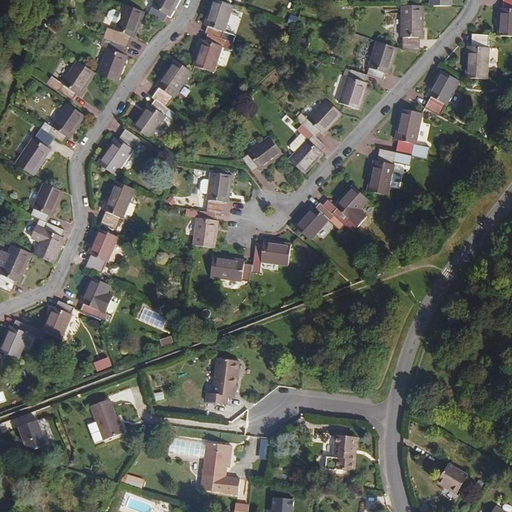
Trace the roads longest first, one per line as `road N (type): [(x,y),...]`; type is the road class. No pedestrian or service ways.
road 1 (residential): [(194,0),(86,145),(75,170),(81,223),(55,286),(0,312)]
road 2 (residential): [(473,0),(472,11),(282,218),(249,218)]
road 3 (residential): [(511,192),(426,305),(386,411)]
road 4 (residential): [(386,411),(293,398),(260,416)]
